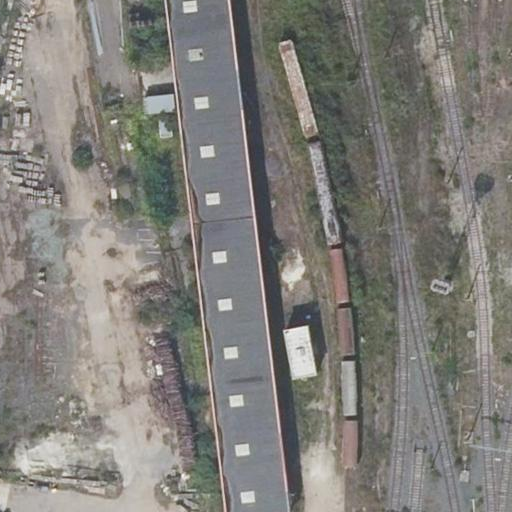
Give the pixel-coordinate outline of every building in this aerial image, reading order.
[(292,511),(232,0),(167,0),(178,94),(180,108),(227,511),(292,511)] [(180,108),(178,94),(149,98),(150,112),(180,108)] [(162,116),(163,136),(173,136),(172,115),(162,116)] [(309,326),(287,329),(295,378),(317,375),(309,326)] [(307,434),(329,430),(322,399),(301,403),(307,434)]
